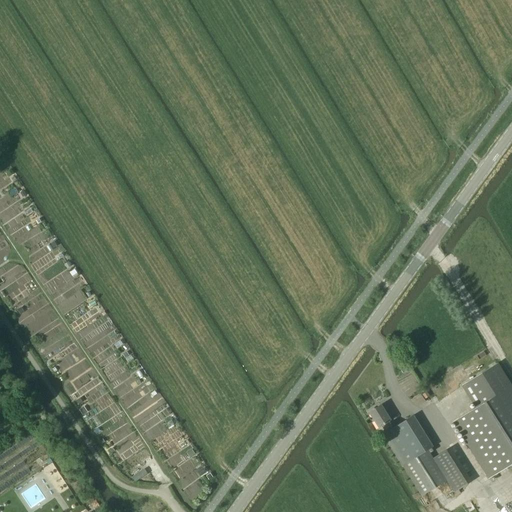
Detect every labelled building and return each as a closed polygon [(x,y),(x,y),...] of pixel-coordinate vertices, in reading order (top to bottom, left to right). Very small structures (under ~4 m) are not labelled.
[(75,269),(70,272),(74,278),(78,274),(75,269)] [(511,464),(511,385),(498,363),(461,386),(475,408),(453,422),(488,479),(511,464)] [(390,420),(381,405),(369,412),(378,427),(390,420)] [(84,406),(80,409),(83,414),(88,411),(84,406)] [(382,435),(421,496),(447,481),(454,492),(472,481),(450,447),(433,458),(428,451),(433,447),(413,415),(382,435)] [(132,477),(135,482),(148,474),(145,469),(132,477)]
